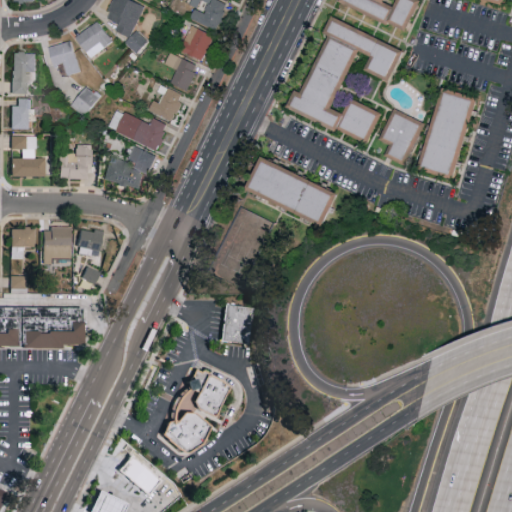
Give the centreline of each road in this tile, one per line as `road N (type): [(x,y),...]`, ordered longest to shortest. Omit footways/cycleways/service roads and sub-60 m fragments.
road 1 (motorway): [(393,389),(325,388),(299,355),(303,288),(325,262),(356,246),(401,242),(450,274),(469,329),(415,511)]
road 2 (residential): [(114,291),(255,0)]
road 3 (secondary): [(179,247),(298,0)]
road 4 (secondary): [(393,389),(205,511)]
road 5 (secondary): [(256,511),(430,391)]
road 6 (secondary): [(59,511),(151,325)]
road 7 (residential): [(0,207),(101,208),(179,247)]
road 8 (secondary): [(179,247),(153,257),(84,397)]
road 9 (secondary): [(84,397),(26,511)]
